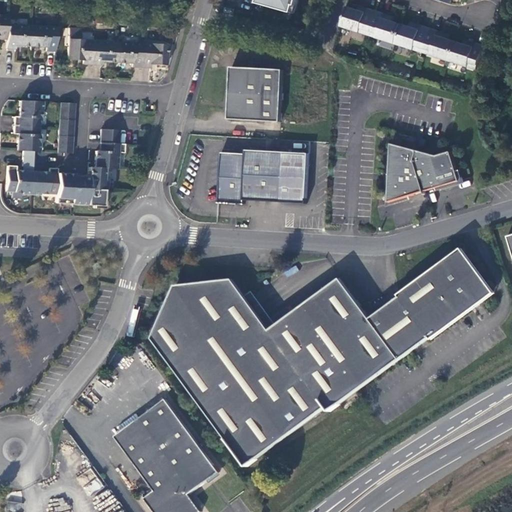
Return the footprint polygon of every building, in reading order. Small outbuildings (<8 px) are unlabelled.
[(295,14),(298,0),(256,0),(255,3),(295,14)] [(392,17),(360,7),(358,11),(347,8),(341,27),(363,34),(364,29),(369,31),(368,36),(390,43),(391,39),(397,40),(395,44),(417,51),(418,47),(423,49),(422,53),(423,53),(424,49),(429,51),(428,55),(471,68),(473,64),(478,66),(485,47),(468,41),(467,46),(445,39),(446,34),(414,24),(412,29),(390,22),(392,17)] [(15,46),(30,47),(32,26),(7,24),(6,40),(6,49),(15,49),(15,46)] [(56,27),(32,26),(30,47),(45,47),(45,51),(55,52),(56,27)] [(82,61),(82,64),(91,65),(93,40),(68,39),(67,60),(82,61)] [(93,40),(91,65),(100,65),(101,62),(107,62),(116,63),(117,42),(93,40)] [(117,42),(116,63),(131,63),(131,67),(140,68),(142,43),(117,42)] [(142,43),(140,68),(149,68),(150,65),(165,66),(166,45),(142,43)] [(284,71),(232,68),(230,102),(233,102),(232,120),(281,123),(284,71)] [(39,111),(41,111),(42,102),(19,101),(18,117),(13,117),(13,126),(38,127),(39,111)] [(60,103),(57,153),(71,154),(74,104),(60,103)] [(37,143),(38,127),(13,126),(12,134),(17,134),(16,151),(22,151),(32,152),(39,152),(39,143),(37,143)] [(100,129),(100,143),(118,144),(119,130),(100,129)] [(95,151),(94,168),(103,168),(116,169),(117,153),(123,153),(123,144),(118,144),(100,143),(99,151),(95,151)] [(419,151),(387,143),(389,203),(425,192),(416,162),(419,151)] [(310,154),(285,153),(247,150),(247,154),(222,153),(219,203),(245,204),(245,201),(282,203),(307,204),(310,154)] [(21,194),(30,195),(31,172),(32,152),(22,151),(21,166),(24,167),(23,171),(15,171),(15,166),(7,166),(5,191),(21,192),(21,194)] [(438,156),(419,151),(416,162),(425,192),(461,181),(453,152),(438,156)] [(55,194),(55,203),(100,206),(101,190),(104,191),(105,180),(102,180),(103,168),(94,168),(88,167),(87,177),(81,177),(81,175),(56,173),(55,194)] [(47,173),(31,172),(30,195),(39,195),(39,193),(55,194),(56,173),(57,169),(48,168),(47,173)] [(431,338),(472,309),(473,310),(483,303),(482,301),(493,293),(463,252),(372,319),(342,279),(278,325),(271,330),(247,296),(234,279),(176,286),(153,339),(247,467),(327,408),(330,412),(431,338)] [(100,267),(97,262),(91,266),(94,271),(100,267)] [(247,296),(271,330),(278,325),(253,291),(247,296)] [(155,491),(145,499),(154,511),(202,511),(190,495),(220,472),(167,399),(115,437),(155,491)]
